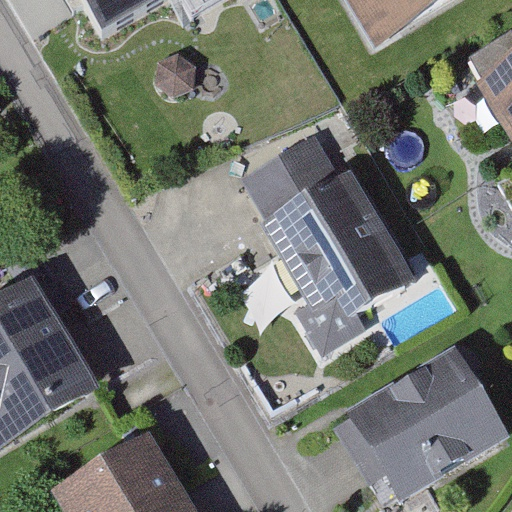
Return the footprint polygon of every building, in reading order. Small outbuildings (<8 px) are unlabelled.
[(175,0),(74,0),(101,44),(175,0)] [(344,0),(377,57),(472,0),(344,0)] [(180,59),(158,68),(157,90),(175,105),(195,96),(198,72),(180,59)] [(511,67),(476,89),(511,150),(511,67)] [(417,294),(351,185),(347,188),(322,146),(245,187),(271,231),(261,237),(307,313),(296,320),(324,364),(369,340),(361,326),(417,294)] [(39,295),(35,290),(0,309),(0,462),(103,401),(66,341),(73,337),(63,318),(72,313),(56,286),(39,295)] [(406,511),(511,447),(458,358),(347,421),(352,429),(337,439),(370,496),(385,488),(399,511),(406,511)] [(190,511),(150,445),(52,503),(57,511),(190,511)]
